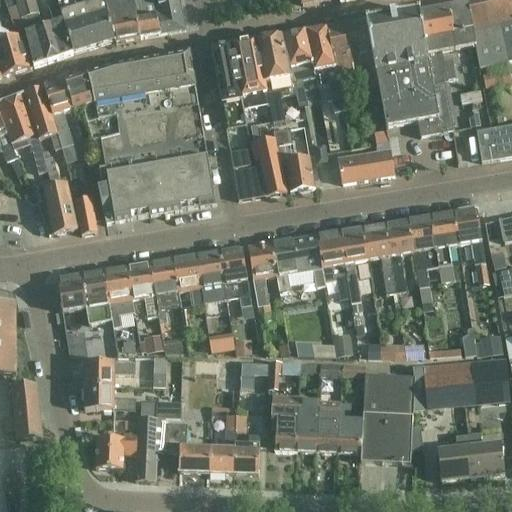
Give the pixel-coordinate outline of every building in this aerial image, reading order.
[(42,30),(34,0),(16,0),(34,70),(72,57),(57,7),(48,10),(53,22),(55,21),(57,25),(42,30)] [(34,0),(42,30),(57,25),(55,21),(53,22),(48,10),(57,7),(54,0),(34,0)] [(54,0),(57,7),(72,57),(114,44),(103,5),(102,0),(54,0)] [(102,0),(103,5),(114,44),(115,44),(115,46),(140,41),(136,21),(134,11),(136,11),(133,0),(102,0)] [(133,0),(136,11),(134,11),(136,21),(140,41),(160,37),(185,33),(178,5),(158,9),(155,0),(133,0)] [(178,5),(177,0),(155,0),(158,9),(178,5)] [(491,0),(490,0),(465,6),(474,47),(479,71),(507,65),(504,56),(491,0)] [(491,0),(504,56),(507,65),(511,64),(511,4),(511,0),(491,0)] [(465,6),(418,14),(432,89),(445,86),(447,85),(446,81),(440,55),(474,47),(465,6)] [(418,14),(364,24),(375,75),(378,90),(386,131),(417,126),(420,142),(452,136),(450,120),(445,86),(432,89),(418,14)] [(364,24),(348,28),(357,67),(367,65),(373,91),(378,90),(375,75),(364,24)] [(348,28),(326,32),(334,71),(341,108),(343,115),(342,112),(348,110),(342,79),(354,77),(352,68),(357,67),(348,28)] [(0,32),(0,70),(3,80),(29,72),(21,39),(5,43),(3,44),(0,32)] [(326,32),(305,36),(314,81),(316,81),(317,90),(328,88),(330,99),(334,116),(343,115),(341,108),(334,71),(326,32)] [(305,36),(282,41),(296,98),(299,112),(300,111),(308,109),(303,89),(302,85),(314,81),(305,36)] [(282,41),(256,45),(266,97),(272,127),(286,124),(282,100),(296,98),(282,41)] [(256,45),(231,50),(243,113),(257,111),(254,99),(266,97),(256,45)] [(231,50),(212,53),(227,133),(246,129),(243,113),(231,50)] [(114,70),(86,78),(93,106),(94,106),(95,114),(96,121),(97,125),(98,125),(116,122),(118,139),(93,146),(92,146),(101,190),(97,191),(106,228),(216,209),(196,98),(195,98),(194,95),(196,94),(189,56),(114,70)] [(481,77),(484,91),(510,85),(508,72),(481,77)] [(86,78),(64,85),(73,114),(83,111),(91,140),(101,137),(98,125),(97,125),(96,121),(95,114),(94,106),(93,106),(86,78)] [(64,85),(43,91),(61,152),(73,148),(64,117),(73,114),(64,85)] [(43,91),(23,98),(38,144),(46,176),(48,185),(58,182),(53,161),(44,163),(39,143),(51,140),(55,154),(61,152),(43,91)] [(456,97),(462,138),(467,167),(481,165),(481,166),(511,161),(511,128),(476,135),(475,130),(488,128),(483,93),(456,97)] [(0,116),(6,133),(12,149),(18,163),(12,148),(30,142),(38,178),(46,176),(38,144),(23,98),(0,105),(0,116)] [(12,149),(6,133),(5,133),(0,120),(0,154),(1,156),(3,155),(7,167),(18,163),(12,149)] [(118,139),(116,122),(98,125),(101,137),(91,140),(93,146),(118,139)] [(291,133),(273,136),(275,142),(280,166),(286,165),(291,197),(315,192),(311,161),(297,163),(296,155),(294,155),(291,133)] [(325,165),(319,133),(310,135),(316,167),(325,165)] [(376,149),(388,147),(386,135),(374,137),(376,149)] [(256,171),(248,173),(253,202),(268,200),(286,197),(280,166),(275,142),(250,146),(256,171)] [(248,153),(239,154),(242,170),(251,169),(248,153)] [(239,154),(230,156),(233,172),(242,170),(239,154)] [(342,188),(395,180),(391,155),(338,163),(342,188)] [(248,173),(233,175),(238,205),(253,202),(248,173)] [(54,239),(77,234),(65,180),(56,183),(57,189),(44,192),(54,239)] [(81,239),(97,237),(90,201),(75,204),(81,239)] [(477,214),(453,217),(459,250),(471,248),(474,269),(486,267),(477,214)] [(453,217),(431,221),(435,254),(440,286),(454,284),(449,252),(459,250),(453,217)] [(511,220),(499,224),(499,222),(486,225),(492,249),(511,244),(511,220)] [(431,221),(408,225),(412,257),(417,293),(418,293),(420,306),(432,304),(424,256),(435,254),(431,221)] [(408,225),(385,229),(396,298),(407,296),(401,259),(412,257),(408,225)] [(385,229),(362,233),(367,265),(382,263),(388,299),(396,298),(385,229)] [(362,233),(340,236),(346,283),(350,308),(361,307),(354,267),(367,265),(362,233)] [(340,236),(317,240),(324,286),(346,283),(340,236)] [(317,240),(294,244),(299,276),(314,274),(317,292),(325,291),(324,286),(317,240)] [(271,248),(277,280),(280,298),(290,296),(287,278),(299,276),(294,244),(271,248)] [(254,284),(258,308),(258,311),(269,310),(265,282),(277,280),(271,248),(248,252),(254,284)] [(242,253),(219,257),(224,289),(226,304),(239,302),(240,311),(251,310),(242,253)] [(219,257),(196,260),(203,306),(210,305),(208,291),(224,289),(219,257)] [(196,260),(173,264),(178,296),(191,294),(194,313),(203,311),(203,306),(196,260)] [(173,264),(149,268),(158,320),(158,322),(166,321),(162,298),(178,296),(173,264)] [(149,268),(127,271),(132,304),(144,302),(147,321),(158,320),(149,268)] [(103,275),(111,324),(113,331),(120,330),(118,320),(134,317),(132,304),(127,271),(103,275)] [(511,275),(511,273),(492,277),(495,289),(511,285),(511,275)] [(86,311),(87,318),(89,329),(111,324),(103,275),(57,283),(62,316),(86,311)] [(0,377),(15,377),(15,304),(0,303),(0,377)] [(69,362),(79,362),(73,322),(64,323),(69,362)] [(351,338),(334,340),(336,359),(353,356),(351,338)] [(163,354),(162,344),(161,339),(143,342),(145,357),(163,354)] [(479,342),(480,358),(500,356),(498,340),(479,342)] [(162,344),(163,354),(164,359),(181,356),(179,341),(162,344)] [(252,358),(251,344),(234,345),(235,359),(252,358)] [(297,346),(297,360),(313,360),(313,346),(297,346)] [(383,364),(380,349),(367,348),(367,364),(383,364)] [(404,349),(380,349),(383,364),(404,364),(404,349)] [(154,363),(152,391),(164,391),(165,364),(154,363)] [(505,363),(470,367),(474,409),(509,406),(505,363)] [(85,367),(85,390),(114,391),(114,379),(135,379),(135,367),(85,367)] [(314,379),(315,367),(300,367),(299,379),(314,379)] [(360,459),(359,467),(412,469),(413,456),(411,456),(413,415),(474,409),(470,367),(415,372),(414,382),(365,379),(363,423),(361,423),(361,425),(360,425),(359,459),(360,459)] [(341,380),(342,380),(343,368),(320,368),(320,382),(341,383),(341,380)] [(343,368),(342,380),(363,381),(363,369),(343,368)] [(12,387),(16,423),(3,424),(4,434),(16,433),(17,444),(41,442),(36,387),(12,387)] [(114,391),(85,390),(85,415),(135,415),(135,402),(114,402),(114,391)] [(164,391),(152,391),(152,412),(163,412),(164,391)] [(272,401),(270,434),(276,434),(275,455),(296,456),(298,419),(298,402),(272,401)] [(298,419),(296,456),(317,457),(318,420),(319,407),(299,406),(299,402),(298,402),(298,419)] [(318,420),(317,457),(339,458),(339,421),(341,408),(340,408),(340,409),(319,407),(318,420)] [(339,421),(339,458),(359,459),(360,425),(350,425),(351,408),(341,408),(339,421)] [(210,452),(208,477),(234,478),(236,421),(225,420),(224,448),(222,448),(222,453),(210,452)] [(236,421),(234,478),(259,479),(260,441),(248,440),(248,453),(235,453),(235,436),(245,437),(245,421),(236,421)] [(138,438),(136,459),(135,485),(155,486),(157,456),(162,457),(164,428),(163,428),(162,423),(138,423),(138,438)] [(164,428),(162,457),(163,457),(163,455),(180,456),(179,476),(208,477),(210,452),(185,451),(186,429),(164,428)] [(480,437),(468,439),(473,482),(504,478),(501,447),(481,449),(480,437)] [(123,458),(136,459),(138,438),(124,438),(123,442),(96,442),(95,473),(123,474),(123,458)] [(473,482),(468,439),(455,440),(456,452),(437,454),(441,486),(473,482)]
